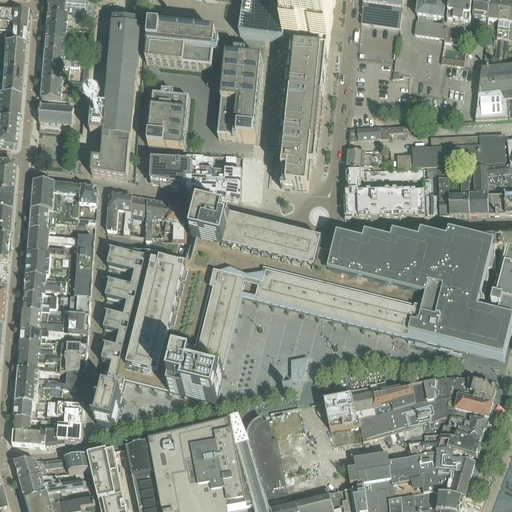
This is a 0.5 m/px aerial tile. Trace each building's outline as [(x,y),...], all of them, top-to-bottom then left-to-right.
[(50,0),(50,16),(85,20),(93,20),(94,0),(50,0)] [(248,0),(245,4),(286,10),(287,0),(248,0)] [(287,0),(286,10),(285,22),(330,29),(331,29),(332,29),(333,17),(334,8),(335,0),(287,0)] [(364,10),(361,26),(382,28),(385,0),(363,0),(362,10),(364,10)] [(385,0),(382,28),(400,31),(404,0),(385,0)] [(419,0),(417,18),(419,19),(418,24),(417,24),(415,37),(445,41),(450,0),(419,0)] [(467,48),(470,25),(473,0),(450,0),(445,41),(444,45),(467,48)] [(492,2),(476,0),(473,0),(470,25),(473,25),(473,26),(475,28),(477,28),(477,30),(479,33),(485,34),(487,32),(492,2)] [(496,43),(497,40),(499,25),(502,3),(492,2),(487,32),(488,32),(487,37),(494,38),(494,40),(495,41),(495,43),(496,43)] [(495,52),(493,67),(505,65),(507,53),(508,42),(511,15),(511,4),(502,3),(499,25),(497,40),(496,43),(495,52)] [(245,4),(240,39),(284,45),(285,37),(314,42),(315,35),(329,37),(330,37),(331,37),(332,29),(331,29),(330,29),(285,22),(286,10),(245,4)] [(13,33),(26,34),(28,14),(0,11),(0,33),(13,35),(13,33)] [(84,26),(85,20),(50,16),(49,28),(74,31),(74,25),(84,26)] [(141,32),(136,31),(137,24),(115,22),(107,110),(93,108),(91,135),(105,136),(103,164),(94,163),(93,178),(128,184),(141,32)] [(47,41),(68,43),(91,44),(91,39),(73,38),(74,31),(49,28),(47,41)] [(220,46),(216,45),(216,37),(150,30),(147,66),(213,72),(214,56),(219,57),(220,46)] [(0,44),(25,46),(26,34),(13,33),(13,35),(0,33),(0,44)] [(314,42),(312,51),(327,53),(326,54),(328,54),(331,37),(330,37),(329,37),(315,35),(314,42)] [(67,46),(68,43),(47,41),(46,54),(67,56),(73,56),(74,47),(67,46)] [(0,57),(24,60),(25,46),(0,44),(0,57)] [(264,47),(264,53),(253,53),(253,58),(277,59),(277,54),(284,54),(285,48),(264,47)] [(285,157),(282,191),(308,193),(311,169),(316,169),(328,55),(327,55),(326,54),(296,51),(285,156),(285,157)] [(46,54),(45,66),(71,68),(81,69),(81,64),(66,63),(67,56),(46,54)] [(0,57),(0,61),(4,61),(3,70),(3,72),(3,73),(23,74),(23,73),(23,71),(24,60),(0,57)] [(227,61),(219,140),(219,141),(255,145),(263,65),(247,63),(247,58),(236,57),(236,62),(227,61)] [(442,60),(441,66),(447,67),(453,68),(454,61),(442,60)] [(44,82),(44,84),(54,85),(54,83),(64,84),(65,81),(70,81),(71,68),(45,66),(44,82)] [(511,68),(483,71),(476,124),(509,121),(507,104),(511,103),(511,68)] [(0,85),(22,87),(23,74),(3,73),(0,72),(0,85)] [(44,84),(42,102),(66,104),(72,105),(73,96),(63,95),(64,84),(54,83),(54,85),(44,84)] [(0,97),(21,99),(22,87),(0,85),(0,97)] [(156,149),(156,155),(164,156),(184,156),(190,100),(174,99),(174,94),(163,93),(162,98),(154,97),(149,148),(150,149),(156,149)] [(0,121),(19,123),(21,99),(0,97),(0,121)] [(40,133),(71,136),(74,111),(65,110),(66,104),(48,103),(47,108),(42,108),(40,133)] [(0,148),(16,150),(17,148),(19,123),(0,121),(0,148)] [(351,133),(350,144),(390,141),(390,136),(404,135),(404,129),(351,133)] [(506,166),(505,137),(431,140),(431,150),(412,150),(412,157),(397,158),(398,171),(506,166)] [(511,142),(510,142),(507,143),(510,167),(488,170),(489,181),(511,178),(511,177),(511,142)] [(366,154),(349,154),(348,162),(377,163),(378,163),(379,159),(365,158),(366,154)] [(164,156),(161,190),(187,194),(188,181),(193,182),(193,177),(193,157),(184,156),(164,156)] [(187,194),(202,197),(203,172),(199,172),(199,165),(204,165),(204,157),(193,157),(193,177),(193,182),(188,181),(187,194)] [(212,199),(229,202),(231,159),(227,159),(226,165),(225,165),(225,171),(219,171),(213,171),(213,180),(212,199)] [(236,159),(231,159),(229,202),(241,204),(243,173),(237,172),(237,165),(236,165),(236,159)] [(377,163),(348,162),(347,172),(364,172),(364,167),(378,168),(378,163),(377,163)] [(15,166),(0,164),(0,212),(11,213),(15,166)] [(202,197),(212,199),(213,180),(213,171),(213,165),(209,165),(209,172),(207,172),(203,172),(202,197)] [(469,199),(470,219),(489,218),(489,188),(489,181),(488,170),(471,171),(472,199),(469,199)] [(450,199),(450,219),(470,219),(469,199),(472,199),(471,171),(468,171),(468,183),(462,183),(462,192),(450,192),(450,199)] [(439,179),(440,199),(440,220),(450,219),(450,199),(450,192),(450,172),(439,172),(439,179)] [(345,222),(425,220),(426,220),(426,192),(362,194),(362,183),(364,183),(364,174),(347,174),(347,194),(346,195),(346,200),(345,200),(345,222)] [(511,177),(511,178),(489,181),(489,188),(496,189),(496,188),(511,191),(511,190),(511,177)] [(425,181),(426,192),(426,220),(440,220),(440,199),(430,199),(430,181),(425,181)] [(35,188),(34,203),(84,207),(85,190),(81,189),(71,188),(38,185),(35,188)] [(489,218),(511,217),(511,197),(495,198),(496,189),(489,188),(489,218)] [(85,190),(84,207),(84,209),(91,209),(90,212),(95,212),(95,210),(97,210),(99,193),(85,190)] [(109,213),(108,234),(118,236),(118,232),(122,232),(123,218),(123,215),(125,198),(120,197),(114,196),(110,199),(109,213)] [(125,198),(123,215),(126,216),(124,238),(130,239),(131,239),(130,226),(131,216),(130,216),(132,199),(125,198)] [(131,216),(130,226),(131,222),(131,221),(144,224),(144,222),(147,223),(148,202),(147,202),(132,199),(130,216),(131,216)] [(152,245),(153,221),(164,223),(163,227),(166,228),(167,224),(170,206),(148,202),(147,223),(146,242),(146,245),(152,245)] [(84,209),(84,207),(34,203),(33,213),(50,214),(57,215),(56,225),(56,226),(78,228),(90,229),(96,229),(96,222),(91,222),(79,221),(79,220),(79,216),(80,208),(84,209)] [(165,234),(174,236),(174,246),(180,246),(184,246),(184,245),(186,245),(187,225),(183,225),(186,209),(170,206),(167,224),(166,228),(165,234)] [(0,226),(10,228),(11,213),(0,212),(0,226)] [(32,223),(56,225),(57,215),(50,214),(33,213),(32,223)] [(100,408),(95,427),(98,428),(97,431),(114,435),(115,432),(126,386),(140,390),(141,390),(155,394),(156,394),(170,397),(171,398),(185,401),(187,402),(200,405),(202,405),(217,409),(218,403),(221,393),(224,379),(225,377),(228,364),(228,362),(232,349),(232,347),(236,334),(236,332),(239,318),(240,317),(243,303),(308,319),(416,346),(415,349),(426,351),(427,349),(428,349),(462,358),(462,357),(460,356),(461,352),(498,361),(505,363),(505,362),(511,334),(511,321),(502,320),(499,319),(490,316),(490,300),(485,298),(487,287),(489,285),(489,274),(496,273),(495,254),(496,254),(496,242),(495,242),(488,242),(476,243),(455,237),(450,236),(449,239),(448,243),(435,240),(422,237),(421,240),(420,244),(417,243),(413,242),(406,241),(394,238),(393,241),(392,245),(366,239),(366,240),(365,241),(364,246),(363,246),(348,242),(341,240),(338,239),(336,247),(332,261),(334,262),(330,275),(329,275),(327,283),(318,281),(313,280),(316,271),(314,271),(318,258),(319,258),(323,244),(276,232),(232,221),(205,214),(200,213),(196,230),(187,265),(114,247),(114,248),(112,253),(112,254),(112,255),(112,256),(111,259),(108,269),(108,270),(109,270),(136,276),(132,290),(111,285),(110,286),(110,288),(108,294),(107,301),(106,301),(107,301),(128,307),(125,320),(109,316),(108,317),(105,333),(121,337),(117,351),(107,348),(107,349),(106,352),(103,365),(113,367),(111,377),(103,408),(103,409),(100,408)] [(32,223),(31,232),(51,235),(51,234),(56,234),(56,226),(56,225),(32,223)] [(0,238),(9,239),(10,228),(0,226),(0,238)] [(50,247),(80,249),(81,240),(80,240),(80,242),(50,240),(51,235),(31,232),(30,245),(50,247)] [(0,284),(2,270),(2,266),(7,266),(9,239),(0,238),(0,284)] [(81,240),(80,249),(80,259),(79,262),(94,263),(95,241),(81,240)] [(511,240),(495,241),(495,242),(496,242),(496,254),(500,254),(511,253),(511,240)] [(30,245),(29,256),(52,259),(66,260),(67,253),(49,252),(50,247),(30,245)] [(164,245),(162,253),(177,257),(180,246),(174,246),(164,245)] [(495,302),(493,310),(501,312),(499,319),(502,320),(511,321),(511,253),(500,254),(501,261),(507,261),(496,302),(495,302)] [(51,280),(52,259),(29,256),(27,278),(51,280)] [(69,282),(77,283),(79,262),(70,261),(69,282)] [(94,263),(79,262),(77,283),(92,284),(94,263)] [(50,281),(51,280),(27,278),(27,288),(68,291),(68,295),(73,296),(73,290),(68,290),(68,286),(56,285),(56,281),(50,281)] [(77,283),(76,301),(91,303),(92,284),(77,283)] [(68,291),(27,288),(26,296),(47,299),(47,294),(54,295),(54,296),(68,297),(67,300),(73,301),(73,296),(68,295),(68,291)] [(47,299),(26,296),(24,315),(63,319),(63,318),(57,318),(57,313),(58,313),(59,300),(51,299),(47,299)] [(91,303),(76,301),(73,301),(67,300),(61,300),(61,306),(64,306),(63,318),(63,319),(64,320),(90,322),(90,320),(91,303)] [(24,315),(23,333),(63,337),(64,328),(48,327),(48,324),(64,325),(64,320),(63,319),(24,315)] [(90,323),(90,322),(64,320),(64,325),(64,328),(63,337),(73,339),(74,339),(89,341),(89,338),(87,338),(88,329),(90,330),(90,328),(90,326),(90,325),(90,323)] [(42,347),(45,347),(46,341),(63,343),(73,344),(73,350),(90,352),(90,350),(89,350),(89,341),(74,339),(73,339),(63,337),(23,333),(22,345),(42,347)] [(42,356),(42,347),(22,345),(21,357),(55,360),(55,357),(42,356)] [(90,352),(73,350),(72,350),(69,350),(63,349),(63,361),(87,363),(87,362),(88,362),(90,352)] [(21,357),(19,372),(50,375),(61,376),(61,372),(46,370),(46,366),(47,366),(47,367),(62,368),(63,361),(55,360),(21,357)] [(87,364),(87,363),(63,361),(62,368),(61,372),(61,376),(67,377),(77,378),(87,379),(88,365),(88,364),(87,364)] [(297,364),(291,385),(302,387),(307,366),(297,364)] [(64,395),(67,396),(67,390),(66,390),(58,389),(58,387),(49,386),(50,375),(19,372),(18,390),(64,395)] [(67,377),(66,390),(67,390),(67,396),(76,396),(77,378),(67,377)] [(87,379),(77,378),(76,396),(86,397),(87,379)] [(438,382),(437,402),(452,398),(458,400),(459,398),(459,397),(493,405),(495,405),(499,407),(499,406),(503,393),(500,391),(497,387),(498,385),(497,385),(483,381),(483,380),(482,383),(482,384),(481,384),(475,382),(469,381),(469,393),(457,392),(457,380),(450,381),(438,382)] [(469,393),(469,381),(457,380),(457,392),(469,393)] [(284,393),(294,391),(287,383),(284,393)] [(428,404),(435,403),(436,383),(424,385),(428,404)] [(452,398),(437,402),(435,403),(428,404),(424,385),(412,388),(416,406),(396,412),(377,417),(377,418),(360,422),(361,426),(360,426),(362,439),(363,445),(403,434),(429,426),(448,417),(472,423),(472,421),(481,424),(488,426),(488,425),(489,421),(493,405),(459,397),(459,398),(458,400),(452,398)] [(412,388),(392,392),(396,412),(416,406),(412,388)] [(46,401),(63,402),(64,395),(18,390),(17,405),(46,407),(46,401)] [(377,417),(396,412),(392,392),(372,396),(375,411),(375,412),(377,417)] [(86,397),(76,396),(67,396),(64,395),(63,402),(62,409),(85,411),(86,397)] [(375,411),(372,396),(353,399),(356,419),(359,418),(360,422),(377,418),(377,417),(375,412),(375,411)] [(356,419),(353,399),(325,405),(330,432),(331,432),(360,426),(361,426),(360,422),(359,418),(356,419)] [(17,405),(15,421),(33,422),(38,423),(38,421),(38,415),(46,416),(47,407),(46,407),(17,405)] [(46,416),(46,421),(63,423),(84,425),(84,423),(85,411),(62,409),(47,407),(46,416)] [(319,407),(273,416),(289,499),(322,493),(324,484),(334,482),(319,407)] [(458,430),(484,437),(488,426),(481,424),(472,421),(472,423),(448,417),(429,426),(403,434),(404,442),(425,438),(424,434),(445,430),(445,428),(458,432),(458,430)] [(15,421),(14,435),(37,436),(37,430),(32,430),(33,422),(15,421)] [(249,446),(265,501),(288,497),(278,442),(273,443),(269,423),(264,425),(263,421),(260,423),(256,425),(253,427),(251,431),(249,434),(249,438),(248,442),(249,446)] [(63,423),(62,430),(61,449),(66,449),(66,446),(83,447),(84,431),(84,425),(63,423)] [(149,445),(148,445),(160,511),(240,511),(253,510),(233,425),(150,445),(149,445)] [(46,451),(47,436),(48,427),(42,427),(41,437),(37,436),(14,435),(13,448),(46,451)] [(482,446),(482,445),(484,437),(458,430),(458,432),(445,428),(445,430),(424,434),(425,438),(404,442),(406,448),(408,447),(419,446),(427,445),(426,439),(442,438),(454,443),(455,438),(468,442),(482,446)] [(60,436),(47,436),(46,451),(61,449),(62,430),(60,430),(60,436)] [(419,446),(408,447),(411,460),(413,459),(429,455),(451,453),(477,460),(483,462),(487,447),(482,446),(468,442),(455,438),(454,443),(442,438),(426,439),(427,445),(419,446)] [(160,511),(148,445),(127,451),(127,452),(128,454),(129,460),(129,461),(130,466),(132,474),(132,475),(139,507),(139,511),(160,511)] [(456,480),(470,483),(476,485),(481,468),(476,466),(475,466),(477,460),(451,453),(429,455),(413,459),(411,460),(427,456),(436,455),(437,463),(430,464),(430,460),(401,466),(401,464),(392,466),(392,469),(391,469),(393,480),(395,479),(422,473),(422,474),(437,472),(454,475),(453,478),(456,479),(456,480)] [(89,459),(88,459),(91,474),(92,474),(101,511),(126,511),(126,507),(124,498),(123,498),(122,490),(123,490),(122,490),(120,483),(118,476),(119,476),(119,475),(118,475),(117,469),(116,469),(115,461),(116,461),(115,461),(113,454),(89,459)] [(393,480),(391,469),(392,469),(392,466),(391,466),(389,457),(355,462),(356,471),(348,472),(349,475),(349,478),(351,487),(359,485),(359,490),(364,488),(365,493),(368,506),(368,511),(389,511),(389,503),(394,502),(392,486),(392,482),(395,482),(395,479),(393,480)] [(88,459),(84,460),(66,462),(70,476),(88,474),(91,474),(88,459)] [(15,465),(21,484),(42,479),(47,478),(45,470),(65,469),(63,462),(47,464),(15,465)] [(392,482),(392,486),(422,483),(422,485),(424,484),(424,483),(434,484),(443,485),(447,486),(468,491),(470,483),(456,480),(456,479),(453,478),(454,475),(437,472),(422,474),(422,473),(395,479),(395,482),(392,482)] [(47,479),(47,478),(42,479),(21,484),(26,502),(48,496),(85,490),(85,485),(58,488),(53,485),(58,485),(58,482),(57,478),(47,479)] [(465,502),(468,491),(447,486),(443,485),(434,484),(424,483),(424,484),(422,485),(422,483),(392,486),(394,502),(401,501),(414,499),(431,497),(446,498),(465,502)] [(368,511),(368,506),(365,493),(364,488),(359,490),(353,491),(356,511),(368,511)] [(28,511),(82,511),(82,510),(96,507),(94,500),(74,504),(74,505),(65,506),(63,496),(86,493),(85,490),(48,496),(26,502),(28,511)] [(310,502),(312,511),(333,511),(330,497),(328,490),(323,492),(322,492),(324,498),(310,502)] [(356,511),(353,491),(330,497),(333,511),(356,511)] [(431,497),(414,499),(415,511),(461,511),(463,507),(463,506),(465,502),(446,498),(431,497)] [(415,511),(414,499),(401,501),(402,511),(415,511)] [(402,511),(401,501),(394,502),(389,503),(389,511),(402,511)] [(312,511),(310,502),(297,505),(299,511),(312,511)]
